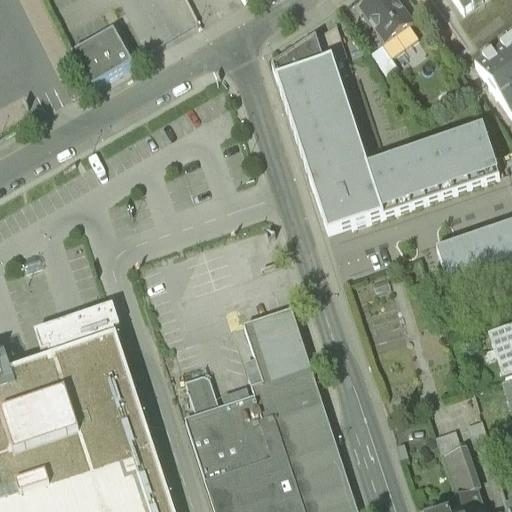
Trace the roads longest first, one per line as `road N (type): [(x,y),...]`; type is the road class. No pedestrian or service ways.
road 1 (unclassified): [(390,511),(236,44)]
road 2 (unclassified): [(0,177),(236,44)]
